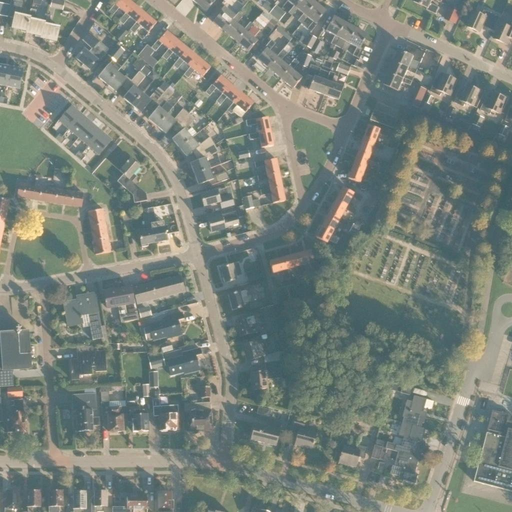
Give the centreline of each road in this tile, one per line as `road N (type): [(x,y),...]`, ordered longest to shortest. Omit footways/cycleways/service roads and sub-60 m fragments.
road 1 (residential): [(426,511),(474,365),(492,246)]
road 2 (residential): [(198,253),(167,168),(55,66)]
road 3 (residential): [(222,463),(230,386),(198,253)]
road 4 (residential): [(4,286),(20,213),(77,219),(88,274)]
road 5 (tertiary): [(395,511),(222,463)]
road 6 (residential): [(54,461),(42,284)]
road 7 (tertiary): [(222,463),(54,461)]
road 8 (residential): [(281,105),(153,0)]
road 9 (residential): [(511,79),(390,25)]
